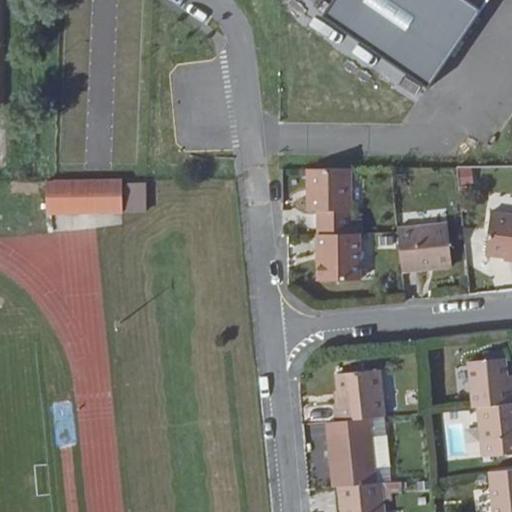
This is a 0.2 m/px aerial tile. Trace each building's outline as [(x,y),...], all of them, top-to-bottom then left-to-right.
[(423,104),(486,0),(336,0),(314,37),(423,104)] [(288,227),(289,250),(321,249),(319,184),(277,186),(278,227),(288,227)] [(43,188),(44,220),(121,218),(120,186),(43,188)] [(489,279),(505,280),(510,235),(461,230),(457,271),(489,276),(489,279)] [(369,245),(369,247),(374,288),(422,282),(418,240),(369,245)] [(331,249),(321,249),(289,250),(290,297),(332,296),(331,249)] [(442,423),(446,423),(484,419),(483,402),(476,403),(475,392),(474,374),(437,377),(442,423)] [(308,423),(304,423),(305,438),(339,435),(353,433),(348,386),(305,390),(308,423)] [(495,466),(489,418),(484,419),(446,423),(452,471),(495,466)] [(354,434),(339,436),(342,465),(358,464),(354,434)] [(339,436),(339,435),(305,438),(296,439),(303,504),(313,503),(346,499),(342,465),(339,436)] [(502,482),(459,487),(461,511),(499,511),(498,499),(504,498),(502,482)] [(357,511),(356,498),(346,499),(313,503),(313,511),(357,511)]
